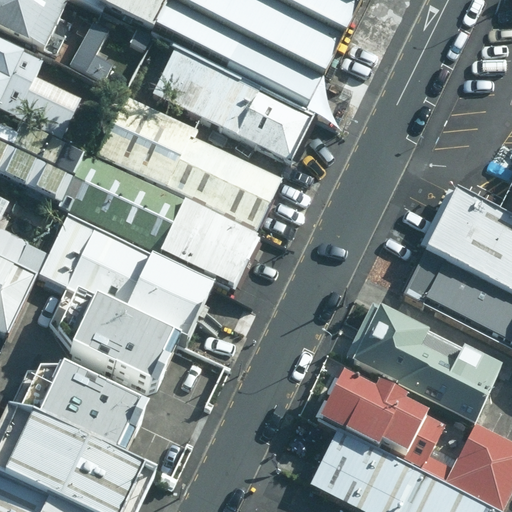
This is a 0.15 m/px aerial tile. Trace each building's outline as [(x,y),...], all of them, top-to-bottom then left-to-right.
[(27,45),(43,53),(66,7),(50,0),(0,0),(0,35),(25,48),(27,45)] [(74,0),(94,10),(99,0),(74,0)] [(99,0),(94,10),(147,37),(166,0),(99,0)] [(325,80),(166,0),(147,37),(168,48),(306,118),(325,80)] [(166,0),(325,80),(365,0),(166,0)] [(90,29),(69,71),(102,87),(110,69),(94,60),(106,36),(90,29)] [(150,41),(135,34),(127,49),(143,56),(150,41)] [(0,116),(13,123),(15,121),(60,143),(78,104),(34,82),(41,68),(0,48),(0,116)] [(306,118),(168,48),(144,96),(289,169),(313,121),(306,118)] [(90,160),(256,237),(280,186),(191,144),(195,136),(119,100),(90,160)] [(0,181),(58,210),(82,163),(18,131),(8,151),(0,146),(0,181)] [(59,215),(230,297),(255,243),(84,161),(59,215)] [(511,219),(507,218),(500,213),(468,198),(452,189),(437,220),(511,257),(511,219)] [(511,257),(437,220),(420,253),(511,299),(511,257)] [(183,351),(211,293),(66,222),(38,280),(183,351)] [(0,262),(37,280),(47,260),(25,249),(27,246),(0,233),(0,262)] [(511,358),(511,299),(420,253),(396,299),(511,358)] [(0,341),(5,344),(34,282),(0,266),(0,341)] [(150,400),(173,350),(64,296),(46,332),(67,359),(150,400)] [(427,338),(370,309),(343,364),(477,428),(489,406),(504,379),(461,356),(453,371),(419,354),(427,338)] [(118,469),(142,420),(57,379),(24,378),(8,414),(118,469)] [(371,399),(339,383),(316,428),(335,438),(375,458),(378,451),(422,473),(418,480),(482,511),(504,511),(511,498),(511,446),(477,428),(456,467),(431,455),(437,443),(419,434),(424,423),(400,412),(403,407),(374,393),(371,399)] [(137,511),(149,486),(5,414),(0,423),(0,486),(54,511),(137,511)] [(344,511),(482,511),(418,480),(375,458),(335,438),(319,469),(307,493),(344,511)] [(51,511),(0,488),(0,511),(51,511)]
